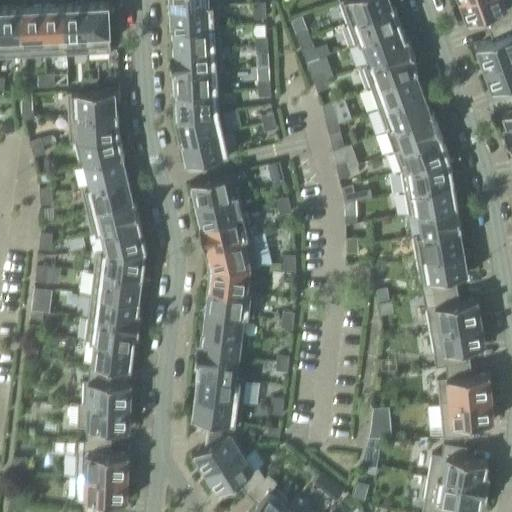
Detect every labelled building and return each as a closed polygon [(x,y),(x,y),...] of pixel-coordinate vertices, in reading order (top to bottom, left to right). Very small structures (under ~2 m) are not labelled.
[(339,0),(347,23),(394,6),(394,5),(391,5),(389,0),(339,0)] [(484,15),(488,28),(511,18),(511,0),(459,0),(467,22),(484,15)] [(253,2),(253,10),(265,9),(265,1),(253,2)] [(108,2),(85,3),(88,53),(110,52),(108,2)] [(85,3),(64,4),(66,54),(88,53),(85,3)] [(64,4),(42,5),(45,55),(66,54),(64,4)] [(169,27),(169,28),(219,25),(218,4),(170,6),(171,27),(169,27)] [(42,5),(21,6),(23,56),(45,55),(42,5)] [(21,6),(0,7),(0,57),(23,56),(21,6)] [(347,23),(355,44),(402,27),(394,6),(347,23)] [(265,9),(253,10),(254,18),(266,17),(265,9)] [(476,46),(484,68),(511,57),(511,20),(511,19),(511,18),(488,28),(493,39),(476,46)] [(169,28),(170,50),(220,47),(219,25),(169,28)] [(362,65),(363,66),(412,48),(408,37),(406,37),(402,27),(355,44),(355,45),(360,43),(367,63),(362,65)] [(296,33),(298,40),(310,36),(307,29),(296,33)] [(255,37),(255,45),(267,44),(267,36),(255,37)] [(310,36),(298,40),(301,48),(312,44),(310,36)] [(267,44),(255,45),(256,53),(268,52),(267,44)] [(170,50),(171,71),(221,69),(220,47),(170,50)] [(363,66),(370,87),(417,70),(413,59),(416,59),(412,48),(363,66)] [(509,84),(511,92),(511,57),(484,68),(492,90),(509,84)] [(173,92),(173,93),(218,90),(217,70),(221,69),(171,71),(172,72),(174,72),(175,92),(173,92)] [(370,87),(378,108),(423,92),(415,71),(418,71),(417,70),(370,87)] [(311,75),(314,83),(325,79),(323,72),(311,75)] [(54,73),(46,74),(46,86),(54,85),(54,73)] [(46,86),(46,74),(38,74),(38,86),(46,86)] [(90,90),(89,78),(81,78),(82,90),(90,90)] [(97,78),(89,78),(90,90),(98,90),(97,78)] [(257,80),(258,88),(270,87),(269,79),(257,80)] [(325,79),(314,83),(317,91),(328,87),(325,79)] [(270,87),(258,88),(258,96),(270,95),(270,87)] [(66,91),(68,115),(118,112),(118,111),(115,112),(114,90),(115,90),(115,89),(66,91)] [(173,93),(174,118),(223,111),(223,110),(219,110),(218,90),(173,93)] [(378,108),(386,130),(433,113),(433,112),(430,113),(423,92),(378,108)] [(21,112),(23,120),(34,117),(32,109),(21,112)] [(502,125),(507,137),(511,135),(511,109),(502,114),(506,124),(502,125)] [(174,118),(180,142),(228,131),(223,111),(174,118)] [(68,115),(69,141),(119,134),(118,112),(68,115)] [(261,115),(262,123),(274,120),(272,112),(261,115)] [(393,150),(394,151),(441,134),(433,113),(386,130),(386,131),(395,127),(402,147),(393,150)] [(325,118),(327,125),(338,123),(336,115),(325,118)] [(274,120),(262,123),(264,131),(276,128),(274,120)] [(338,123),(327,125),(328,133),(340,131),(338,123)] [(186,162),(186,163),(186,164),(229,154),(224,133),(228,132),(228,131),(180,142),(180,143),(182,142),(187,162),(186,162)] [(74,141),(80,165),(124,154),(119,134),(69,141),(69,142),(74,141)] [(394,151),(401,171),(449,158),(441,134),(394,151)] [(29,140),(31,148),(43,144),(40,137),(29,140)] [(43,144),(31,148),(33,156),(45,152),(43,144)] [(80,187),(81,188),(127,177),(122,156),(124,155),(124,154),(80,165),(80,166),(85,165),(90,185),(80,187)] [(401,171),(404,191),(453,182),(449,158),(401,171)] [(335,162),(338,178),(350,175),(347,160),(335,162)] [(192,183),(196,203),(238,194),(233,172),(190,182),(190,183),(192,183)] [(283,175),(271,178),(273,186),(284,183),(283,175)] [(81,188),(86,210),(134,199),(134,198),(132,198),(127,177),(81,188)] [(404,191),(408,213),(457,205),(453,182),(404,191)] [(39,188),(39,196),(51,195),(51,187),(39,188)] [(342,194),(344,202),(356,200),(354,192),(342,194)] [(199,224),(199,225),(248,214),(247,213),(243,214),(238,194),(196,203),(201,223),(199,224)] [(51,195),(39,196),(40,204),(52,203),(51,195)] [(280,198),(282,206),(289,204),(288,196),(280,198)] [(86,210),(91,232),(140,221),(134,199),(86,210)] [(289,204),(282,206),(283,213),(291,211),(289,204)] [(412,235),(412,236),(461,227),(457,205),(408,213),(408,214),(418,213),(421,233),(412,235)] [(199,225),(204,246),(252,235),(248,214),(199,225)] [(344,215),(345,223),(357,222),(356,214),(344,215)] [(96,251),(96,252),(146,249),(140,221),(91,232),(91,233),(101,231),(105,250),(96,251)] [(412,236),(416,258),(463,250),(459,228),(462,228),(461,227),(412,236)] [(41,232),(40,240),(51,241),(53,233),(41,232)] [(204,246),(209,267),(259,264),(252,235),(204,246)] [(345,237),(345,245),(358,245),(357,237),(345,237)] [(51,241),(40,240),(39,248),(50,249),(51,241)] [(358,245),(345,245),(346,253),(358,253),(358,245)] [(96,252),(93,271),(143,277),(146,249),(96,252)] [(430,280),(433,292),(457,288),(455,276),(468,273),(468,272),(467,272),(463,250),(416,258),(420,282),(430,280)] [(283,254),(283,262),(295,262),(295,254),(283,254)] [(295,262),(283,262),(283,270),(295,270),(295,262)] [(36,264),(35,272),(48,274),(49,266),(36,264)] [(209,267),(206,288),(256,294),(256,293),(246,292),(249,266),(260,265),(259,264),(209,267)] [(93,271),(90,294),(140,300),(140,299),(138,299),(140,278),(143,278),(143,277),(93,271)] [(48,274),(35,272),(34,280),(47,282),(48,274)] [(208,289),(206,310),(253,316),(256,294),(206,288),(206,289),(208,289)] [(425,307),(429,330),(481,321),(477,298),(459,301),(457,288),(433,292),(435,305),(425,307)] [(90,294),(87,316),(139,323),(141,311),(138,311),(140,300),(90,294)] [(32,302),(31,310),(43,311),(44,303),(32,302)] [(43,311),(31,310),(30,318),(42,319),(43,311)] [(201,330),(201,331),(241,336),(243,315),(253,316),(206,310),(203,330),(201,330)] [(282,311),(281,319),(293,320),(294,312),(282,311)] [(87,316),(85,339),(134,345),(136,334),(138,334),(139,323),(87,316)] [(293,320),(281,319),(280,327),(292,328),(293,320)] [(429,330),(436,365),(470,361),(468,347),(485,344),(481,321),(429,330)] [(197,341),(196,352),(238,357),(241,336),(201,331),(200,341),(197,341)] [(89,363),(113,367),(131,369),(134,345),(85,339),(84,340),(94,341),(91,363),(89,363)] [(25,356),(37,357),(38,349),(26,348),(25,356)] [(197,364),(196,374),(245,380),(245,379),(236,378),(238,357),(196,352),(194,364),(197,364)] [(277,354),(276,362),(288,363),(289,355),(277,354)] [(437,378),(439,402),(491,397),(489,373),(471,375),(470,361),(436,365),(436,366),(445,365),(446,377),(437,378)] [(288,363),(276,362),(275,370),(287,371),(288,363)] [(78,402),(78,403),(130,405),(131,382),(113,381),(113,367),(89,363),(88,380),(83,380),(83,403),(78,402)] [(198,375),(195,395),(243,401),(245,380),(196,374),(196,375),(198,375)] [(243,401),(195,395),(193,417),(192,416),(191,418),(209,420),(229,422),(240,424),(243,401)] [(272,397),(271,405),(283,406),(284,398),(272,397)] [(491,397),(439,402),(439,403),(449,402),(452,437),(477,434),(475,422),(493,421),(491,397)] [(87,427),(86,440),(111,441),(111,428),(129,429),(130,405),(78,403),(77,427),(87,427)] [(283,406),(271,405),(270,413),(282,414),(283,406)] [(206,443),(192,452),(205,472),(241,449),(228,429),(229,422),(209,420),(206,443)] [(267,434),(279,436),(280,428),(268,426),(267,434)] [(76,440),(75,475),(128,477),(128,454),(110,453),(111,441),(86,440),(76,440)] [(431,453),(427,476),(487,486),(489,474),(486,473),(488,462),(464,458),(466,446),(443,442),(441,454),(431,453)] [(237,480),(245,493),(269,474),(268,473),(264,476),(258,466),(253,469),(241,449),(205,472),(218,492),(237,480)] [(374,460),(362,458),(361,461),(360,465),(373,467),(374,460)] [(280,511),(297,494),(296,493),(290,501),(274,485),(277,482),(269,474),(245,493),(256,503),(248,511),(280,511)] [(128,477),(75,475),(74,499),(84,499),(83,511),(86,511),(108,511),(109,500),(127,501),(128,477)] [(487,486),(427,476),(422,511),(424,511),(455,511),(456,505),(480,509),(482,498),(486,498),(487,486)] [(357,481),(353,497),(364,500),(368,484),(357,481)] [(21,500),(21,483),(10,483),(9,487),(9,500),(21,500)] [(316,511),(297,494),(280,511),(316,511)] [(7,511),(14,511),(20,502),(8,500),(6,511),(7,511)]
